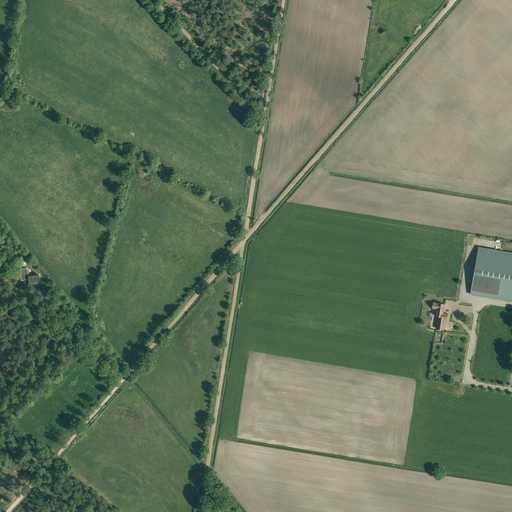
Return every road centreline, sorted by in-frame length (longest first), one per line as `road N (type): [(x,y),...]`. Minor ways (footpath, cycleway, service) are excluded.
road 1 (track): [(7,511),(244,239)]
road 2 (track): [(244,239),(452,0)]
road 3 (track): [(200,511),(244,239)]
road 4 (track): [(281,0),(244,239)]
road 5 (track): [(156,0),(262,114)]
road 6 (track): [(121,382),(55,339),(31,307),(34,296)]
